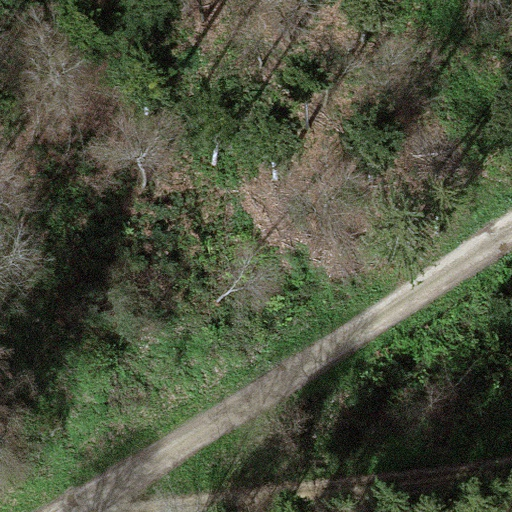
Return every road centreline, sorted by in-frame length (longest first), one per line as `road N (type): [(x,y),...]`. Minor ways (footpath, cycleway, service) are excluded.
road 1 (track): [(511,229),(68,511)]
road 2 (track): [(388,511),(511,505)]
